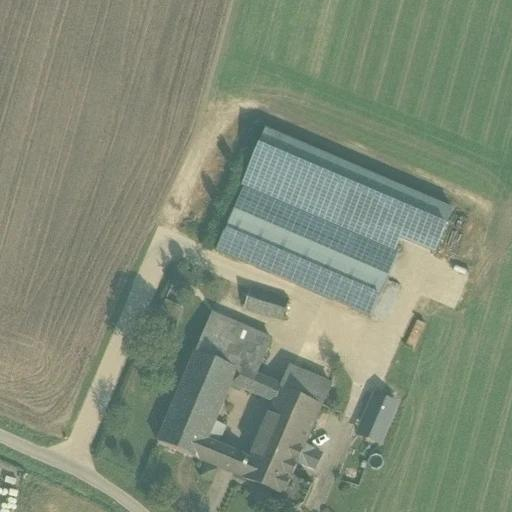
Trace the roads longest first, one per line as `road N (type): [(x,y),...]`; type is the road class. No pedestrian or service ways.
road 1 (track): [(417,258),(319,511)]
road 2 (residential): [(0,427),(126,479),(150,511)]
